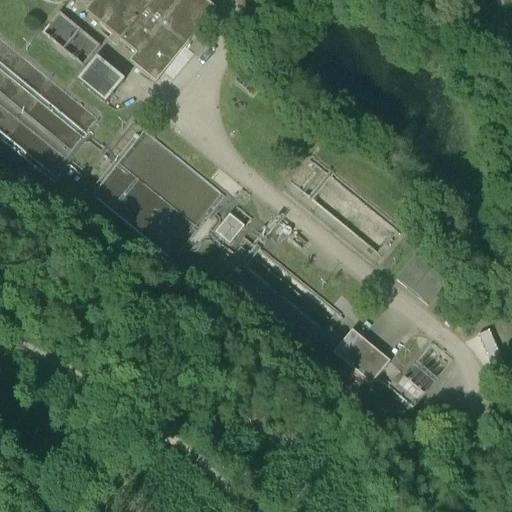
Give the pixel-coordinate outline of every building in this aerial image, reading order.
[(128,0),(139,8),(130,20),(158,42),(191,0),(128,0)] [(123,37),(96,16),(78,38),(105,60),(123,37)] [(247,189),(231,176),(217,194),(232,207),(247,189)] [(393,323),(355,293),(337,316),(375,346),(393,323)] [(412,362),(439,336),(422,319),(396,345),(412,362)]
